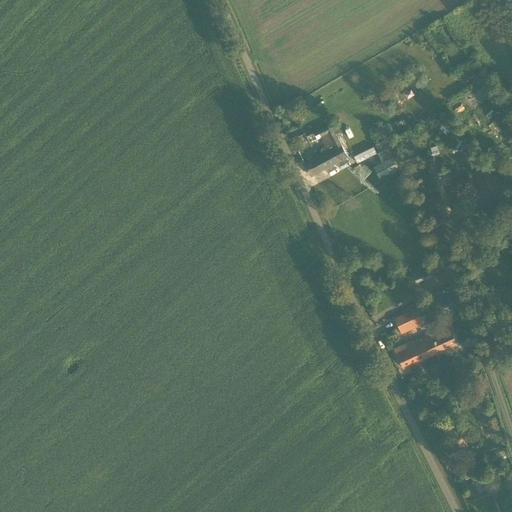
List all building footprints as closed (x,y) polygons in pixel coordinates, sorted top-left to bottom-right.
[(476,64),(466,71),(475,82),(485,74),(476,64)] [(419,78),(415,86),(423,90),(427,82),(419,78)] [(317,155),(318,157),(305,164),(311,176),(348,157),(342,146),(347,143),(335,122),(331,125),(307,137),(310,142),(321,137),(325,146),(323,148),(321,149),(321,151),(321,152),(317,155)] [(388,138),(385,133),(391,130),(387,122),(374,129),(380,141),(388,138)] [(445,122),(439,126),(446,135),(451,131),(445,122)] [(373,146),(378,154),(390,147),(389,145),(387,146),(384,140),(373,146)] [(494,143),(490,145),(492,150),(493,149),(495,155),(494,155),(494,156),(490,158),(492,163),(504,158),(499,145),(498,146),(495,141),(494,142),(494,143)] [(393,157),(373,167),(379,178),(399,168),(393,157)] [(443,157),(435,160),(438,171),(446,169),(443,157)] [(459,224),(466,236),(474,231),(473,229),(478,226),(472,216),(459,224)] [(416,282),(439,274),(435,260),(411,268),(416,282)] [(499,307),(493,292),(481,296),(486,311),(499,307)] [(416,309),(423,324),(456,308),(449,294),(416,309)] [(423,324),(416,309),(395,319),(401,333),(423,324)] [(428,342),(430,341),(436,353),(457,344),(448,324),(425,335),(428,342)] [(398,356),(403,368),(436,353),(430,341),(428,342),(425,335),(394,349),(397,356),(398,356)] [(443,375),(437,363),(431,366),(432,367),(429,368),(434,379),(437,377),(437,378),(443,375)] [(477,481),(475,480),(472,483),(477,490),(482,486),(478,480),(477,481)]
